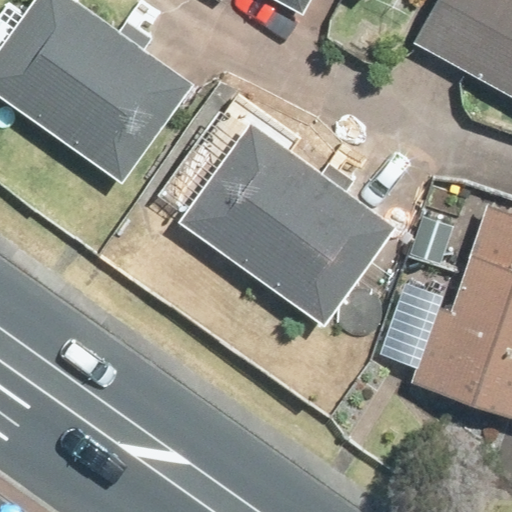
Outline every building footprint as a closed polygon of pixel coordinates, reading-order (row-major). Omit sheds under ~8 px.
[(0,86),(126,177),(199,75),(151,41),(159,31),(134,14),(128,23),(94,0),(37,0),(29,11),(14,0),(11,0),(0,16),(0,86)] [(290,0),(307,9),(311,0),(290,0)] [(511,0),(441,0),(421,40),(511,87),(511,0)] [(188,220),(329,321),(404,216),(355,183),(360,175),(334,157),(329,165),(260,116),(256,122),(231,104),(165,196),(191,215),(188,220)] [(511,206),(494,200),(454,310),(441,306),(416,373),(511,408),(511,206)]
